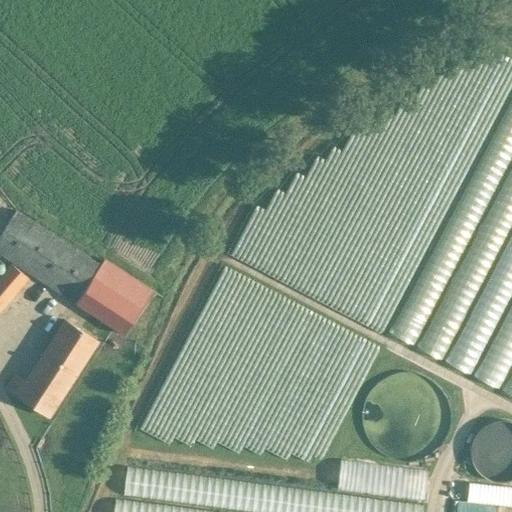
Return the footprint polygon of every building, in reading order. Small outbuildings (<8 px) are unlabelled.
[(511,95),(390,335),(511,397),(511,95)] [(128,313),(149,278),(104,252),(101,258),(16,207),(0,234),(0,243),(27,260),(3,301),(29,317),(53,277),(79,292),(83,286),(128,313)] [(51,418),(100,340),(65,318),(26,380),(14,372),(3,388),(51,418)] [(415,497),(417,467),(329,462),(327,492),(415,497)] [(104,511),(221,511),(221,508),(229,508),(230,490),(208,490),(209,479),(117,476),(116,499),(104,499),(104,511)] [(239,510),(258,509),(258,489),(238,490),(239,510)] [(442,498),(441,511),(460,511),(462,500),(442,498)] [(410,511),(412,504),(388,501),(387,509),(318,499),(315,511),(410,511)]
